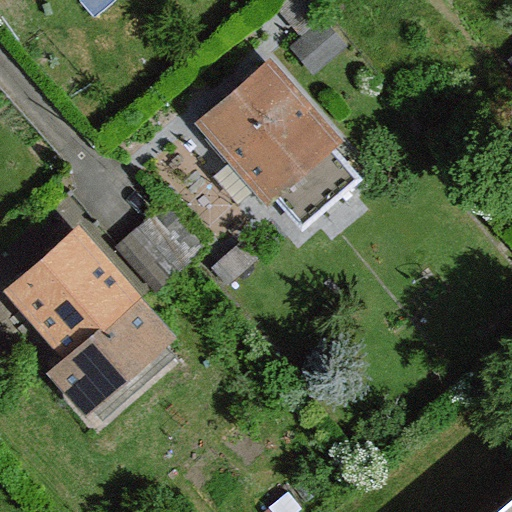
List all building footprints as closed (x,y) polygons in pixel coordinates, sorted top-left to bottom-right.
[(306,0),(295,0),(286,7),(303,31),(320,19),(306,0)] [(330,139),(272,71),(213,125),(270,192),(330,139)] [(208,248),(170,205),(145,226),(183,270),(208,248)] [(183,270),(145,226),(122,248),(160,290),(183,270)] [(79,236),(20,292),(77,358),(61,373),(91,404),(167,335),(79,236)] [(511,511),(511,497),(493,511),(511,511)]
